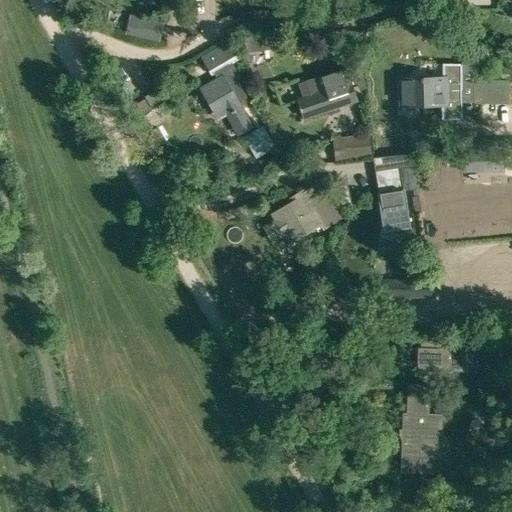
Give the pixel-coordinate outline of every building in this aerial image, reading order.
[(419,9),(397,14),(401,27),(422,22),(419,9)] [(164,22),(130,14),(126,34),(159,42),(164,22)] [(238,136),(254,127),(242,106),(251,101),(239,80),(242,78),(234,63),(241,59),(231,42),(204,57),(214,75),(220,71),(223,77),(202,88),(223,125),(230,122),(238,136)] [(463,100),(463,88),(461,65),(444,66),(444,76),(397,78),(399,106),(402,106),(402,110),(418,109),(418,102),(463,100)] [(300,100),(306,118),(333,108),(334,113),(341,110),(340,106),(359,99),(348,68),(318,78),(317,77),(300,83),(305,98),(300,100)] [(473,82),(473,88),(473,108),(508,109),(508,82),(473,82)] [(146,98),(150,106),(159,101),(154,92),(145,97),(146,98)] [(265,126),(245,138),(257,159),(277,148),(265,126)] [(367,138),(334,141),(336,160),(369,157),(367,138)] [(503,150),(467,150),(467,171),(503,170),(503,150)] [(381,191),(375,192),(379,213),(378,236),(395,238),(396,240),(400,239),(400,238),(412,239),(403,187),(397,188),(394,170),(377,173),(381,191)] [(213,185),(205,177),(193,189),(201,197),(213,185)] [(289,201),(276,209),(299,251),(328,234),(305,192),(289,201)] [(380,283),(381,303),(431,302),(431,282),(380,283)] [(476,370),(476,344),(419,343),(419,369),(476,370)] [(440,461),(441,416),(403,415),(402,460),(419,460),(419,469),(422,472),(436,473),(439,470),(440,461)]
